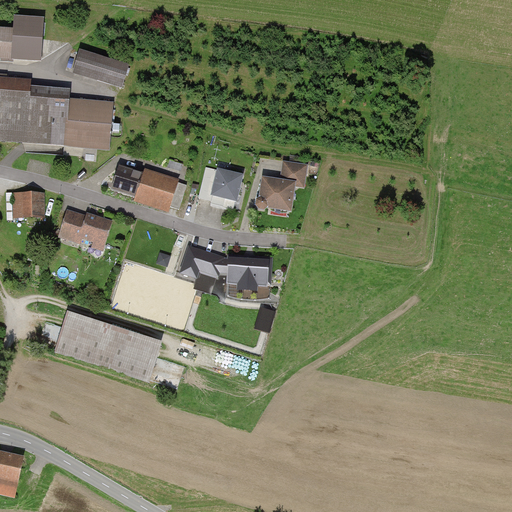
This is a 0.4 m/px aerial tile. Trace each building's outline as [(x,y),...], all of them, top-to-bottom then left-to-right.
[(15,45),(16,32),(0,31),(0,63),(35,65),(36,46),(15,45)] [(133,66),(80,51),(73,74),(126,89),(133,66)] [(0,143),(111,154),(116,103),(71,99),(72,91),(34,87),(34,80),(0,76),(0,143)] [(281,181),(263,178),(258,210),(291,215),(295,188),(306,190),(310,166),(284,162),(281,181)] [(235,213),(244,176),(207,168),(199,205),(235,213)] [(170,216),(180,184),(144,172),(143,177),(119,169),(112,190),(136,198),(134,204),(170,216)] [(47,219),(46,194),(12,195),(12,220),(47,219)] [(106,252),(114,222),(87,215),(86,219),(67,213),(60,239),(106,252)] [(269,288),(270,255),(228,252),(228,256),(191,246),(181,276),(200,282),(202,274),(219,281),(221,275),(228,276),(227,286),(238,286),(238,292),(259,294),(258,287),(269,288)] [(162,342),(68,314),(56,356),(150,384),(162,342)] [(25,455),(0,450),(0,479),(19,483),(25,455)]
